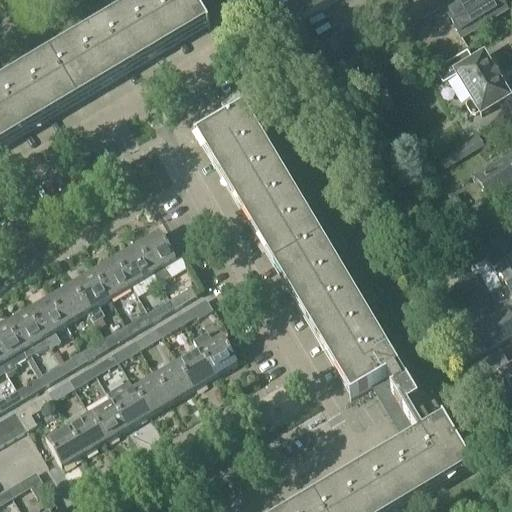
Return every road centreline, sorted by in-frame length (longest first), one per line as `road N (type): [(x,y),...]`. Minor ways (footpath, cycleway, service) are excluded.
road 1 (unclassified): [(351,446),(142,97)]
road 2 (residential): [(0,182),(142,97)]
road 3 (residential): [(238,511),(351,446)]
